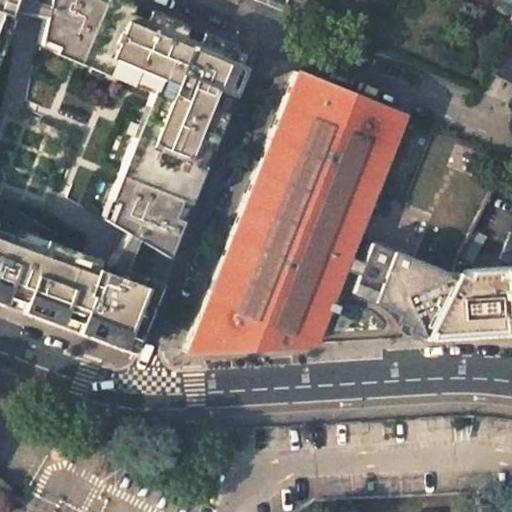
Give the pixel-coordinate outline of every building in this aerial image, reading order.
[(0,33),(12,0),(0,0),(0,301),(8,305),(107,341),(128,349),(155,280),(81,252),(82,249),(12,207),(14,200),(0,195),(0,49),(2,39),(3,35),(0,34),(0,33)] [(247,51),(123,0),(46,0),(24,108),(83,132),(58,193),(165,256),(247,51)] [(511,86),(511,31),(489,75),(511,86)] [(293,70),(181,351),(182,352),(308,344),(323,308),(325,301),(363,205),(400,113),(293,70)] [(359,261),(344,255),(331,286),(343,291),(381,305),(380,308),(393,313),(390,319),(402,324),(401,328),(403,329),(417,335),(431,308),(449,272),(367,240),(359,261)] [(451,270),(432,308),(452,319),(442,335),(511,330),(511,265),(463,269),(460,275),(451,270)] [(332,304),(325,301),(323,308),(329,310),(332,304)] [(452,319),(432,308),(417,337),(442,335),(452,319)]
